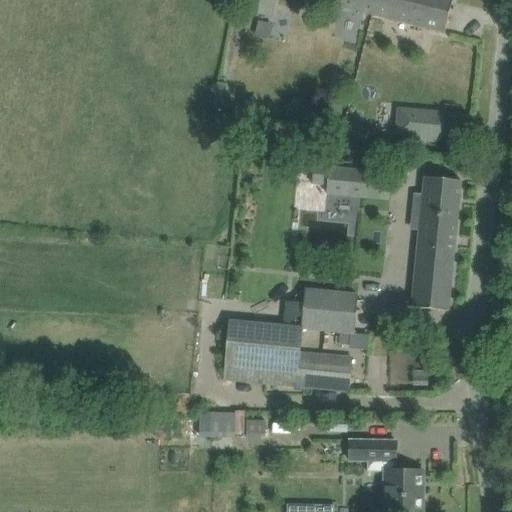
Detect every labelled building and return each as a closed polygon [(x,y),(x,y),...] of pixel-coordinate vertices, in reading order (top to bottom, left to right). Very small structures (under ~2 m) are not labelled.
[(246,0),(244,12),(271,17),(274,0),(246,0)] [(318,0),(318,1),(373,15),(376,0),(318,0)] [(452,0),(376,0),(373,15),(445,33),(452,0)] [(261,18),(258,32),(272,36),(276,22),(261,18)] [(221,85),(216,109),(225,110),(230,87),(221,85)] [(441,139),(443,114),(397,109),(395,135),(441,139)] [(313,165),(311,185),(328,186),(327,195),(367,199),(369,170),(313,165)] [(411,307),(449,311),(462,181),(424,177),(422,195),(415,194),(413,219),(420,219),(411,307)] [(337,294),(306,291),(302,328),(334,332),(354,333),(357,296),(337,294)] [(230,318),(227,346),(224,380),(348,391),(351,358),(299,353),(302,325),(230,318)] [(266,422),(247,422),(247,440),(266,440),(266,422)] [(382,511),(424,511),(425,469),(394,469),(394,463),(398,463),(398,440),(349,440),(349,463),(367,463),(367,472),(383,472),(382,511)]
